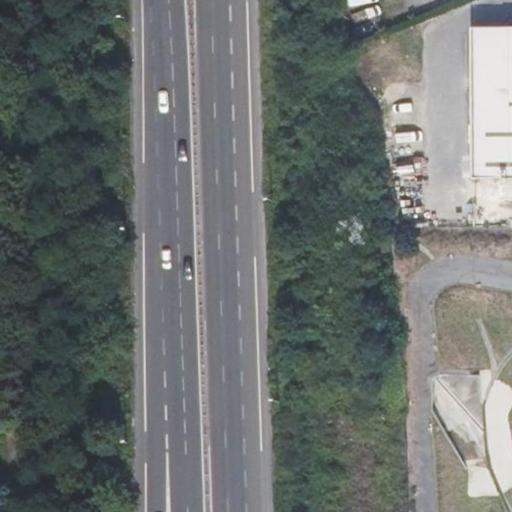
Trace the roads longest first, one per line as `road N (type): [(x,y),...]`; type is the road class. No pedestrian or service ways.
road 1 (motorway): [(237,511),(224,0)]
road 2 (motorway): [(164,0),(166,406)]
road 3 (unknown): [(511,7),(444,18),(434,34),(437,180)]
